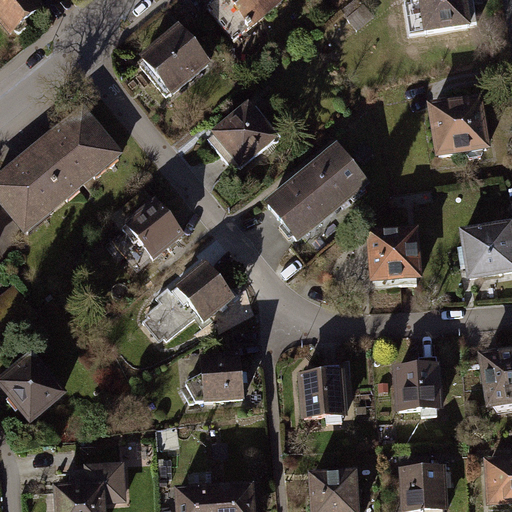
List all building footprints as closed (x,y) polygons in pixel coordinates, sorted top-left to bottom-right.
[(38,0),(0,0),(0,24),(15,42),(50,14),(38,0)] [(281,0),(229,0),(227,2),(252,35),(287,8),(281,0)] [(472,0),(427,0),(433,38),(477,32),(472,0)] [(178,40),(140,72),(168,106),(207,74),(178,40)] [(426,107),(435,161),(488,152),(480,99),(426,107)] [(247,174),(285,144),(258,110),(220,139),(247,174)] [(127,162),(91,115),(0,186),(0,204),(28,240),(127,162)] [(266,214),(297,250),(371,186),(340,151),(266,214)] [(160,209),(128,232),(153,266),(185,242),(160,209)] [(467,279),(511,272),(511,246),(508,226),(460,235),(467,279)] [(373,291),(425,288),(422,240),(369,243),(373,291)] [(207,273),(177,295),(203,329),(233,307),(207,273)] [(511,355),(478,361),(485,410),(511,404),(511,355)] [(35,363),(0,390),(0,393),(30,431),(66,402),(35,363)] [(243,365),(201,367),(204,408),(245,406),(243,365)] [(447,372),(398,375),(400,416),(449,412),(447,372)] [(354,378),(301,378),(301,421),(354,420),(354,378)] [(511,465),(493,466),(496,511),(511,510),(511,465)] [(59,511),(108,511),(109,511),(126,511),(124,471),(89,473),(90,491),(58,493),(59,511)] [(453,511),(451,475),(407,477),(408,511),(453,511)] [(370,511),(371,479),(312,479),(312,511),(370,511)] [(217,493),(217,511),(255,511),(254,491),(217,493)] [(177,511),(217,511),(217,493),(177,495),(177,511)]
